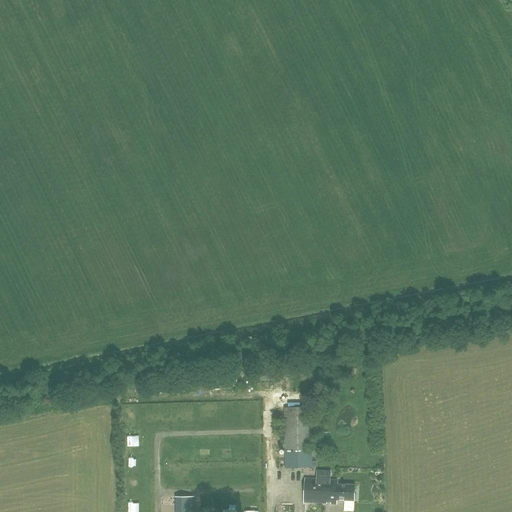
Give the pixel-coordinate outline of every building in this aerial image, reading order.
[(255,370),(257,383),(284,381),(283,368),(255,370)] [(309,391),(308,393),(309,393),(313,377),(297,372),(293,387),(309,391)] [(139,403),(141,475),(267,473),(266,400),(139,403)] [(285,468),(313,468),(312,407),(284,408),(285,468)] [(338,481),(306,479),(304,502),(336,504),(337,500),(354,501),(355,485),(337,484),(338,481)] [(239,511),(266,511),(267,492),(212,492),(212,500),(205,500),(205,505),(239,505),(239,511)] [(182,497),(182,511),(194,511),(194,497),(182,497)]
